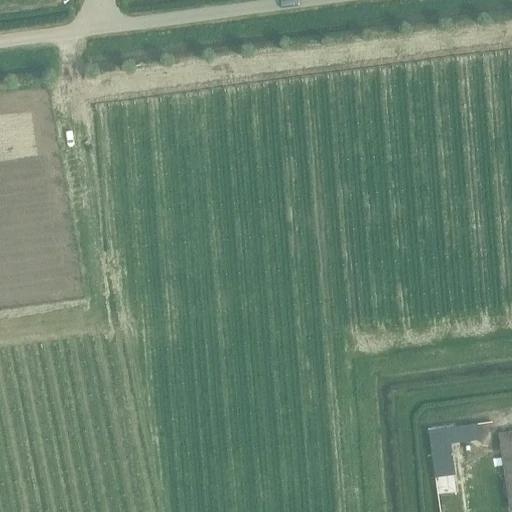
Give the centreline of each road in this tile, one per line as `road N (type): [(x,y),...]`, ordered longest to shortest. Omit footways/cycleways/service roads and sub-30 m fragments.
road 1 (unclassified): [(0,41),(316,0)]
road 2 (track): [(63,33),(108,321)]
